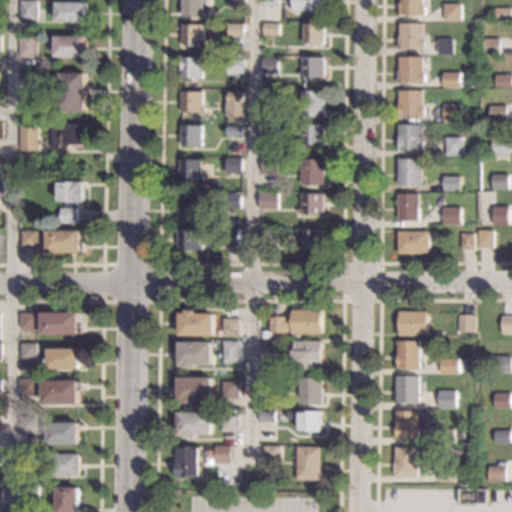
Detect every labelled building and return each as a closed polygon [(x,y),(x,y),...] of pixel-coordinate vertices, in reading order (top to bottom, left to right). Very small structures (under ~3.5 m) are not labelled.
[(203,0),(203,16),(182,16),(182,0),(203,0)] [(244,0),(229,0),(229,7),(245,8),(244,0)] [(327,0),(327,11),(295,10),(295,0),(327,0)] [(425,0),(425,6),(427,6),(427,16),(400,16),(400,3),(402,3),(402,0),(425,0)] [(37,21),(20,21),(20,1),(37,1),(37,21)] [(86,22),(56,21),(56,2),(86,3),(86,22)] [(463,21),(446,21),(446,4),(463,4),(463,21)] [(511,21),(495,21),(495,9),(511,9),(511,21)] [(280,36),(264,35),(264,23),(280,23),(280,36)] [(245,37),(229,37),(229,24),(245,24),(245,37)] [(326,44),(306,44),(306,24),(326,25),(326,44)] [(426,39),(427,39),(427,50),(423,50),(423,49),(400,49),(400,38),(401,38),(401,24),(426,24),(426,39)] [(204,40),(206,40),(206,45),(182,45),(182,25),(204,25),(204,40)] [(36,58),(20,57),(20,36),(36,36),(36,58)] [(86,57),(55,57),(55,37),(58,37),(86,37),(86,57)] [(455,55),(439,55),(439,39),(455,39),(455,55)] [(500,55),(483,55),(483,39),(500,39),(500,55)] [(327,78),(302,78),(302,73),(305,73),(305,58),(326,57),(327,78)] [(425,73),(426,73),(426,83),(406,83),(406,84),(399,84),(399,71),(401,71),(401,57),(425,57),(425,73)] [(202,78),(182,78),(182,58),(203,58),(202,78)] [(245,75),(229,75),(229,58),(245,58),(245,75)] [(280,59),(279,74),(264,74),(264,58),(280,59)] [(85,111),(60,111),(59,73),(85,73),(85,111)] [(462,88),(445,88),(445,73),(462,73),(462,88)] [(511,88),(495,88),(495,76),(511,76),(511,88)] [(281,107),(265,106),(265,90),(278,91),(281,91),(281,107)] [(326,117),(304,117),(304,91),(306,91),(326,91),(326,117)] [(424,106),(426,106),(426,116),(404,116),(404,118),(400,118),(401,91),(424,91),(424,106)] [(203,107),(206,107),(205,112),(181,112),(182,92),(203,92),(203,107)] [(244,103),(228,103),(229,92),(244,92),(244,103)] [(462,122),(445,122),(445,105),(462,105),(462,122)] [(507,121),(489,121),(489,106),(507,106),(507,121)] [(86,145),(70,145),(66,150),(53,150),(52,125),(86,124),(86,145)] [(40,151),(18,151),(18,125),(40,125),(40,151)] [(202,145),(181,145),(182,125),(202,126),(202,145)] [(280,139),(264,139),(264,125),(280,125),(280,139)] [(325,145),(301,145),(301,140),(304,140),(304,125),(326,125),(325,145)] [(423,141),(426,141),(425,151),(399,151),(400,125),(424,125),(423,141)] [(244,127),(243,137),(228,137),(228,126),(244,127)] [(464,156),(447,156),(447,137),(464,137),(464,156)] [(510,156),(492,156),(492,139),(510,139),(510,156)] [(279,159),(279,173),(263,173),(263,158),(279,159)] [(202,175),(204,175),(204,180),(180,179),(181,159),(202,160),(202,175)] [(243,159),(243,173),(227,173),(227,159),(243,159)] [(326,185),(303,185),(304,159),(326,159),(326,185)] [(423,186),(399,186),(399,159),(423,159),(423,186)] [(509,176),(509,190),(492,190),(492,175),(509,176)] [(462,191),(444,191),(444,177),(462,177),(462,191)] [(85,202),(76,202),(76,224),(61,224),(61,208),(65,208),(65,202),(60,202),(59,183),(85,183),(85,202)] [(279,194),(279,210),(261,210),(261,193),(279,194)] [(242,208),(227,208),(227,194),(242,194),(242,208)] [(325,214),(300,214),(300,209),(303,209),(303,194),(325,194),(325,214)] [(420,221),(399,221),(399,194),(420,194),(420,221)] [(201,220),(179,220),(180,195),(201,195),(201,220)] [(462,225),(444,225),(444,208),(462,208),(462,225)] [(509,228),(493,228),(493,213),(509,213),(509,228)] [(241,247),(225,247),(225,229),(241,229),(241,247)] [(201,245),(204,246),(204,250),(179,250),(180,230),(201,230),(201,245)] [(278,246),(261,245),(261,230),(278,230),(278,246)] [(324,251),(300,251),(300,246),(303,246),(303,230),(324,230),(324,251)] [(82,253),(48,253),(48,231),(82,231),(82,253)] [(39,248),(22,248),(22,232),(39,232),(39,248)] [(430,254),(399,254),(399,232),(430,232),(430,254)] [(494,249),(478,249),(478,232),(494,232),(494,249)] [(475,250),(461,250),(461,233),(475,233),(475,250)] [(322,334),(292,334),(292,329),(287,329),(287,333),(270,333),(270,317),(287,317),(287,319),(292,319),(292,310),(322,310),(322,334)] [(198,314),(215,314),(215,336),(181,336),(181,314),(187,314),(187,311),(198,311),(198,314)] [(427,336),(399,336),(399,312),(427,312),(427,336)] [(37,330),(20,330),(20,313),(37,313),(37,330)] [(79,335),(43,335),(43,313),(79,313),(79,335)] [(474,333),(458,332),(458,315),(474,316),(475,316),(474,333)] [(511,334),(501,334),(501,316),(511,316),(511,334)] [(240,336),(223,336),(224,319),(241,319),(240,336)] [(241,363),(223,363),(223,341),(240,341),(241,363)] [(322,364),(314,364),(314,370),(293,370),(293,351),(295,351),(295,341),(322,341),(322,364)] [(213,365),(197,365),(197,368),(186,368),(186,365),(180,365),(180,343),(213,342),(213,365)] [(420,368),(398,368),(398,342),(420,342),(420,368)] [(37,360),(21,360),(21,344),(37,344),(37,360)] [(275,362),(260,362),(260,347),(275,347),(275,362)] [(81,369),(50,369),(50,365),(46,365),(46,360),(50,360),(50,349),(81,349),(81,369)] [(511,373),(493,373),(493,356),(511,356),(511,373)] [(459,373),(441,373),(441,359),(459,359),(459,373)] [(277,375),(277,388),(260,387),(261,374),(277,375)] [(419,404),(395,404),(395,390),(397,390),(397,376),(419,377),(419,404)] [(322,405),(300,405),(300,377),(321,378),(323,378),(322,405)] [(213,401),(198,401),(198,403),(186,403),(186,401),(180,401),(180,378),(213,378),(213,401)] [(36,396),(19,396),(19,379),(36,379),(36,396)] [(84,392),(80,392),(80,404),(44,405),(44,382),(83,381),(84,392)] [(238,400),(221,400),(221,382),(239,382),(238,400)] [(456,408),(439,408),(439,391),(456,391),(456,408)] [(510,408),(494,408),(494,394),(510,394),(510,408)] [(275,422),(259,422),(259,411),(275,411),(275,422)] [(320,431),(301,431),(301,411),(321,411),(320,431)] [(428,421),(419,421),(419,438),(396,438),(396,412),(428,412),(428,421)] [(213,436),(198,436),(198,438),(185,439),(185,436),(179,436),(179,413),(213,413),(213,436)] [(240,432),(222,432),(222,413),(236,413),(240,413),(240,432)] [(37,433),(20,434),(20,416),(37,416),(37,433)] [(80,445),(48,445),(48,423),(79,423),(80,445)] [(455,444),(438,444),(438,429),(455,429),(455,444)] [(510,443),(494,443),(494,431),(510,431),(510,443)] [(232,464),(216,464),(216,446),(232,446),(232,464)] [(281,462),(264,462),(264,446),(265,446),(281,446),(281,462)] [(202,476),(199,476),(199,478),(177,478),(177,461),(180,461),(180,447),(202,447),(202,476)] [(321,480),(297,480),(298,447),(321,447),(321,480)] [(418,477),(395,477),(395,447),(418,447),(418,477)] [(37,462),(21,462),(21,451),(37,451),(37,462)] [(79,476),(51,476),(51,455),(79,455),(79,476)] [(506,482),(488,482),(488,467),(506,466),(506,482)] [(455,482),(439,482),(439,467),(455,467),(455,482)] [(39,510),(22,510),(22,487),(38,487),(39,510)] [(80,511),(58,511),(58,488),(80,488),(80,511)]
